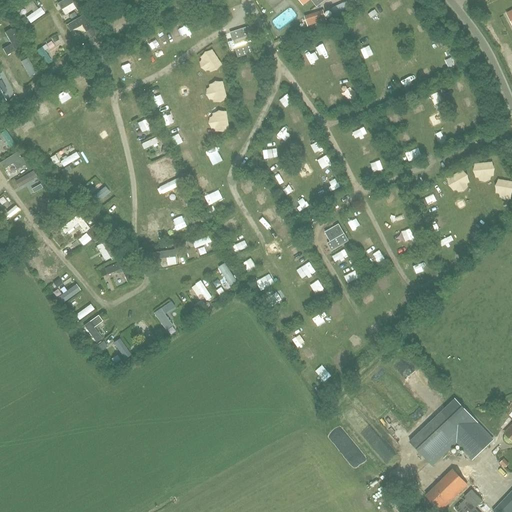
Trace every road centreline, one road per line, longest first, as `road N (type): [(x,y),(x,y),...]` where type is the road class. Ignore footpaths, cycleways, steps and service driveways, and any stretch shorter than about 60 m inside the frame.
road 1 (unknown): [(117,93),(101,36),(214,0)]
road 2 (unclassified): [(511,107),(490,55),(452,0)]
